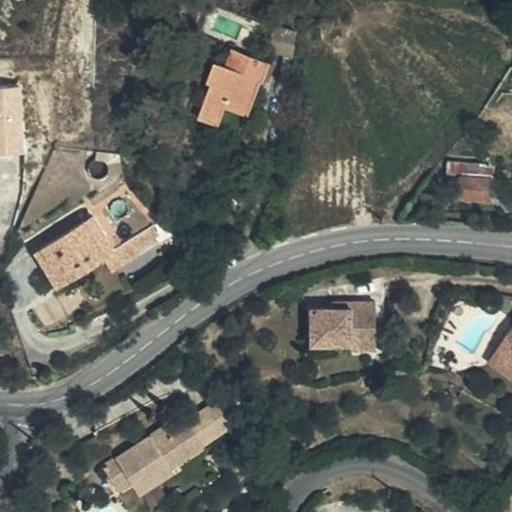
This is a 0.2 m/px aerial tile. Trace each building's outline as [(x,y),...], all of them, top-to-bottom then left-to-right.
[(241,57),(239,34),(213,34),(216,56),(241,57)] [(196,81),(176,81),(176,93),(164,93),(164,115),(168,115),(169,151),(193,151),(193,163),(218,163),(215,94),(221,94),(220,73),(196,74),(196,81)] [(0,148),(26,148),(24,81),(0,81),(0,148)] [(468,189),(470,162),(462,162),(459,189),(468,189)] [(489,190),(492,162),(470,162),(468,189),(489,190)] [(511,162),(492,162),(489,190),(511,190),(511,162)] [(421,218),(421,197),(385,197),(386,218),(421,218)] [(105,273),(106,271),(81,238),(27,276),(50,310),(105,273)] [(147,241),(142,246),(151,256),(156,253),(147,241)] [(151,256),(142,246),(106,271),(105,273),(113,283),(151,256)] [(352,305),(311,306),(312,342),(352,340),(352,345),(379,345),(377,299),(352,300),(352,305)] [(511,338),(508,336),(494,357),(511,370),(511,338)] [(205,471),(187,445),(168,457),(164,450),(102,493),(115,511),(132,511),(136,510),(137,511),(156,511),(175,499),(171,494),(205,471)]
